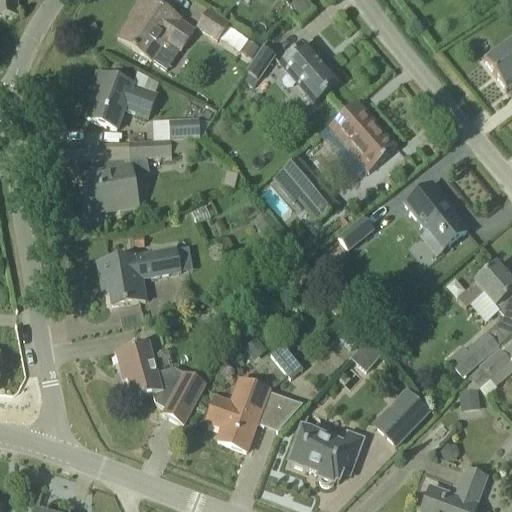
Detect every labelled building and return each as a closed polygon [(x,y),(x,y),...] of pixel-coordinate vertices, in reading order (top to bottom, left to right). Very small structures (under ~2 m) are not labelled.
[(16,0),(0,0),(0,19),(18,19),(16,0)] [(166,74),(179,54),(194,33),(179,23),(179,22),(146,0),(144,0),(117,41),(166,74)] [(313,10),(305,0),(302,0),(289,9),(298,21),(313,10)] [(196,29),(217,43),(228,26),(208,12),(196,29)] [(249,39),(240,51),(250,59),(259,47),(249,39)] [(511,41),(483,63),(506,94),(511,89),(511,41)] [(279,68),(280,69),(313,107),(339,85),(305,45),(279,68)] [(245,74),(258,83),(274,60),(261,51),(245,74)] [(132,88),(97,75),(91,90),(97,92),(86,122),(116,133),(124,112),(147,121),(155,98),(131,90),(132,88)] [(396,151),(356,105),(328,130),(368,176),(396,151)] [(170,124),(171,144),(195,143),(199,142),(198,123),(170,124)] [(195,143),(171,144),(128,146),(128,163),(171,161),(171,156),(196,155),(195,143)] [(299,159),(276,177),(314,223),(337,205),(299,159)] [(130,170),(81,179),(87,212),(118,206),(119,212),(137,209),(130,170)] [(435,232),(448,249),(466,235),(453,218),(429,188),(404,208),(426,235),(428,237),(435,232)] [(337,241),(348,254),(372,234),(362,221),(337,241)] [(275,225),(261,237),(269,247),(283,235),(275,225)] [(137,258),(97,266),(100,284),(107,283),(111,310),(145,304),(141,283),(179,275),(175,252),(137,259),(137,258)] [(301,259),(286,271),(305,295),(320,283),(301,259)] [(495,311),(511,295),(511,287),(495,268),(474,286),(474,287),(457,302),(465,311),(483,296),(495,311)] [(341,305),(331,313),(344,329),(353,322),(341,305)] [(467,378),(468,379),(497,351),(485,337),(451,366),(464,381),(467,378)] [(370,339),(348,363),(366,380),(385,357),(372,340),(370,339)] [(157,376),(148,346),(114,355),(120,376),(124,375),(131,402),(141,399),(141,401),(152,398),(155,408),(164,413),(161,418),(183,430),(206,389),(173,371),(157,376)] [(270,358),(290,383),(302,373),(283,348),(270,358)] [(490,395),(511,375),(511,367),(497,351),(468,379),(472,384),(479,392),(485,399),(501,416),(507,410),(503,405),(500,406),(490,395)] [(215,400),(206,425),(222,431),(217,445),(246,455),(268,394),(240,384),(232,406),(215,400)] [(477,392),(468,394),(457,395),(460,415),(480,412),(477,392)] [(371,428),(395,451),(429,416),(406,393),(371,428)] [(319,478),(317,482),(318,483),(320,487),(323,490),(328,490),(332,488),(333,488),(334,484),(338,486),(342,476),(349,478),(362,442),(347,436),(342,449),(333,445),(335,439),(320,433),(318,440),(301,433),(288,467),(319,478)] [(475,511),(477,508),(476,507),(487,480),(465,472),(455,499),(430,490),(422,511),(475,511)]
